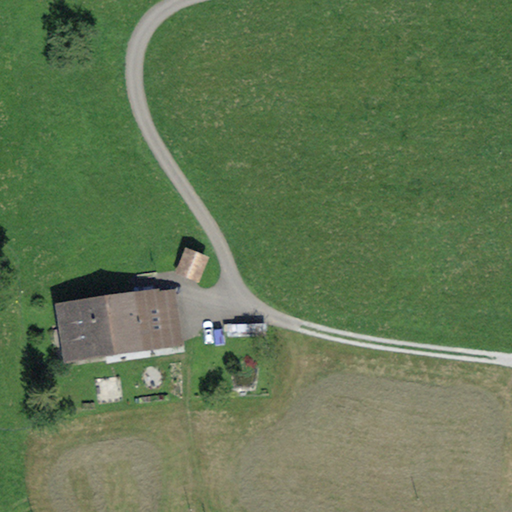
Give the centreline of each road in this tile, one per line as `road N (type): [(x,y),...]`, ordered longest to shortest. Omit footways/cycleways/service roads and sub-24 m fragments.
road 1 (residential): [(190,344),(203,306),(227,301),(239,269),(161,135),(147,88),(154,27),(177,5),(197,0)]
road 2 (track): [(511,358),(419,350),(293,321),(255,301),(239,269)]
road 3 (track): [(202,511),(189,486),(190,344)]
